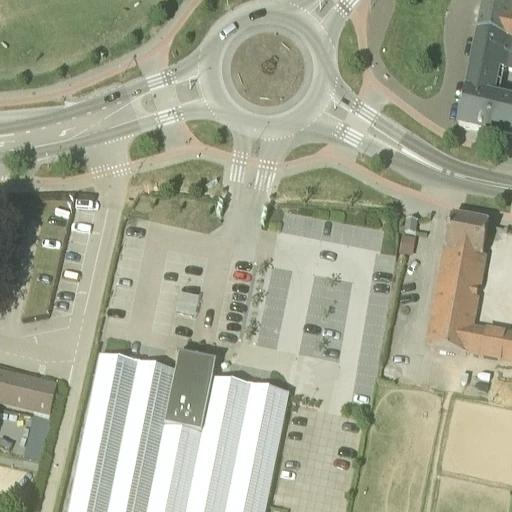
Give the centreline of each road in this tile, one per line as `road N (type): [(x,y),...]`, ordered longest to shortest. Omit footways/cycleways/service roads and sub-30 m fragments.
road 1 (unclassified): [(44,511),(112,204),(98,121)]
road 2 (secondary): [(300,120),(420,170),(473,180)]
road 3 (secondary): [(473,180),(325,83)]
road 4 (unknown): [(285,364),(246,495),(277,511)]
road 5 (secondary): [(306,27),(270,12),(233,22),(210,52),(208,87)]
